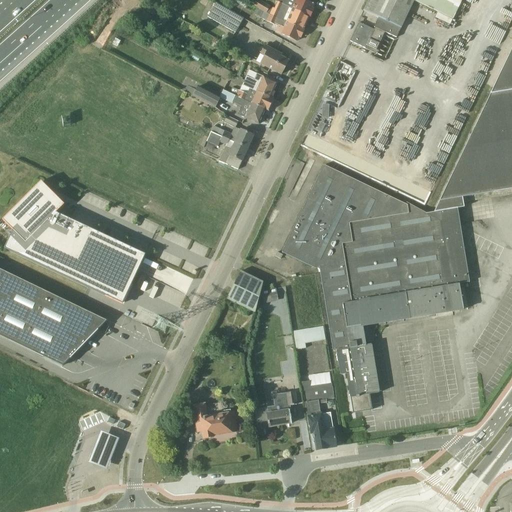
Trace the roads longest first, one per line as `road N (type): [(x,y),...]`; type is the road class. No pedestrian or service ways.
road 1 (unclassified): [(135,511),(135,467),(151,419),(351,0)]
road 2 (unclassified): [(472,453),(442,442),(295,467),(291,474),(190,484)]
road 3 (secondary): [(472,453),(423,488),(390,494),(363,511)]
